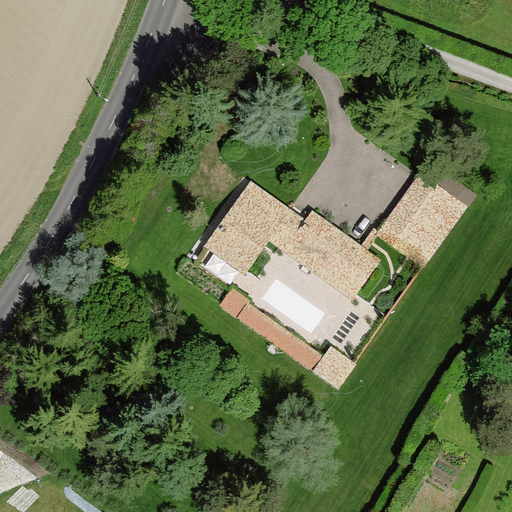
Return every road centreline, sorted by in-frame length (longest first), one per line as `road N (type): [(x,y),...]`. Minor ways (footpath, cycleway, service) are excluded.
road 1 (tertiary): [(0,315),(48,245),(166,0)]
road 2 (track): [(281,0),(511,85)]
